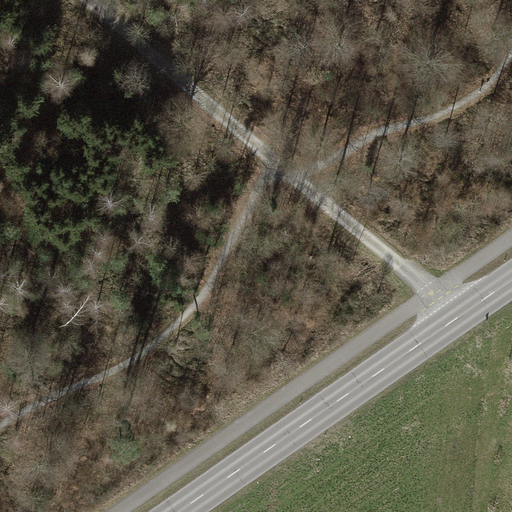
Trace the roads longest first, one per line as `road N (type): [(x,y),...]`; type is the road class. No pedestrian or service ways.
road 1 (track): [(83,0),(434,293),(452,323)]
road 2 (secondary): [(511,282),(182,511)]
